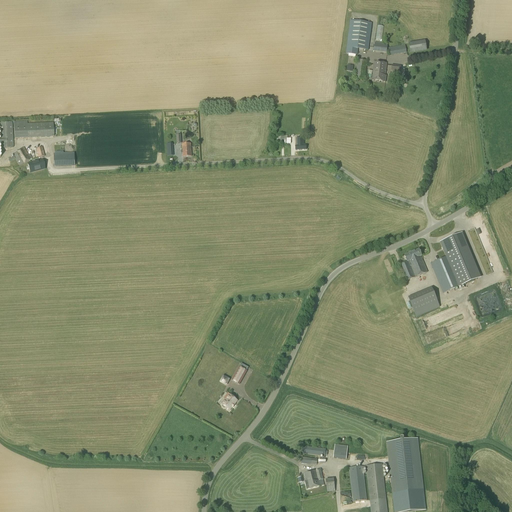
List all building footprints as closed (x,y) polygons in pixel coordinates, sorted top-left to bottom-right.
[(368,51),(372,23),(350,21),(346,54),(357,55),(358,49),(368,51)] [(386,53),(388,44),(374,43),(373,52),(386,53)] [(408,53),(424,50),(423,45),(407,47),(408,53)] [(364,80),(367,61),(358,60),(355,79),(364,80)] [(378,82),(380,63),(374,62),(372,81),(378,82)] [(380,63),(378,82),(386,82),(386,78),(385,78),(387,64),(380,63)] [(28,125),(27,121),(14,122),(14,139),(28,138),(53,137),(53,124),(28,125)] [(0,138),(1,149),(11,149),(13,148),(12,123),(0,123),(0,138)] [(283,136),(283,135),(279,135),(277,135),(276,144),(287,144),(287,142),(290,142),(290,137),(287,137),(287,136),(283,136)] [(305,146),(304,138),(296,139),(296,146),(296,151),(306,151),(306,146),(305,146)] [(183,158),(191,157),(191,144),(182,145),(183,158)] [(24,148),(12,155),(19,167),(32,159),(30,155),(28,156),(27,154),(24,148)] [(38,158),(44,156),(42,148),(36,149),(38,158)] [(54,167),(67,166),(66,158),(54,159),(54,167)] [(43,160),(27,164),(30,174),(45,170),(43,160)] [(443,294),(463,285),(477,280),(458,235),(439,243),(445,258),(430,264),(443,294)] [(407,262),(414,278),(428,273),(421,257),(422,256),(419,250),(404,256),(407,262)] [(405,282),(414,278),(407,262),(398,266),(405,282)] [(476,296),(481,313),(499,308),(494,291),(476,296)] [(407,301),(413,317),(437,308),(431,292),(407,301)] [(239,367),(234,376),(242,380),(247,371),(239,367)] [(224,377),(220,383),(227,386),(230,380),(224,377)] [(244,379),(239,389),(252,397),(258,386),(244,379)] [(235,405),(234,405),(237,401),(229,395),(221,405),(222,406),(222,407),(224,408),(225,408),(229,411),(232,407),(233,408),(233,407),(232,407),(234,405),(234,406),(235,405)] [(418,439),(386,443),(391,493),(424,490),(418,439)] [(346,460),(348,446),(335,445),(333,458),(346,460)] [(326,449),(303,447),(303,448),(301,448),(300,452),(302,453),(302,454),(325,457),(325,455),(327,455),(327,451),(325,451),(326,449)] [(317,460),(301,458),(301,459),(299,458),(299,462),(301,462),(301,464),(317,466),(317,460)] [(387,511),(386,499),(382,465),(366,466),(366,467),(363,467),(349,468),(353,502),(355,502),(355,504),(365,503),(364,501),(367,501),(363,469),(367,469),(370,501),(369,501),(370,511),(387,511)] [(307,490),(324,486),(323,480),(321,470),(305,473),(306,481),(305,481),(307,490)] [(327,493),(335,492),(334,479),(326,480),(327,493)]
